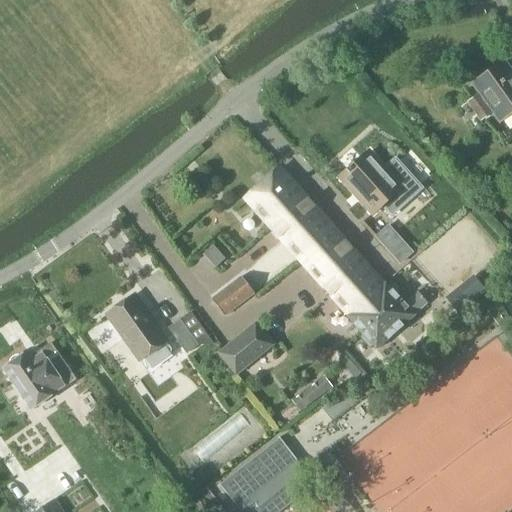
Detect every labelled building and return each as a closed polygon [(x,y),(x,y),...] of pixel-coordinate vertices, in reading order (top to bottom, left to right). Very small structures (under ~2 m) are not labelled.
[(480,94),(467,103),(480,122),(493,113),(500,123),(511,114),(511,74),(503,62),(473,84),(480,94)] [(348,172),(340,179),(371,214),(379,207),(387,216),(418,189),(394,162),(385,170),(369,153),(352,168),(351,168),(347,171),(348,172)] [(304,264),(337,235),(278,169),(246,199),(304,264)] [(416,252),(391,224),(378,236),(403,263),(416,252)] [(338,302),(371,273),(337,235),(304,264),(338,302)] [(216,267),(230,257),(222,246),(208,257),(216,267)] [(361,334),(400,300),(385,283),(382,286),(371,273),(338,302),(350,315),(347,318),(361,334)] [(243,303),(258,292),(245,275),(213,299),(226,316),(240,305),(243,310),(247,307),(243,303)] [(477,281),(449,303),(459,315),(486,293),(477,281)] [(361,334),(376,351),(415,316),(414,315),(427,304),(418,293),(404,305),(400,300),(361,334)] [(135,296),(107,316),(139,361),(140,361),(145,368),(150,369),(170,354),(171,350),(166,342),(167,342),(135,296)] [(227,360),(264,329),(247,307),(243,310),(209,337),(227,360)] [(186,355),(198,346),(180,320),(168,329),(186,355)] [(64,388),(85,374),(61,339),(40,353),(42,355),(34,361),(28,353),(23,356),(21,356),(19,356),(17,356),(15,356),(14,357),(12,358),(11,360),(10,361),(9,363),(9,364),(8,366),(3,370),(31,410),(64,388)] [(345,356),(339,362),(355,380),(361,375),(345,356)] [(322,378),(289,403),(298,415),(331,390),(322,378)] [(345,391),(320,411),(330,424),(332,423),(356,403),(345,391)] [(234,511),(280,511),(307,491),(301,482),(308,477),(278,439),(277,439),(278,440),(216,489),(234,511)] [(351,483),(329,455),(328,454),(331,451),(328,448),(315,458),(340,491),(351,483)]
